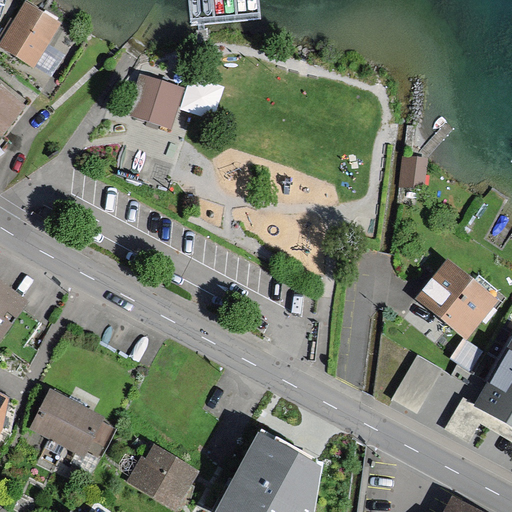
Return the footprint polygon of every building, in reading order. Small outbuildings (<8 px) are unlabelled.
[(58,17),(29,0),(20,0),(0,34),(0,45),(31,64),(58,17)] [(170,130),(183,89),(138,75),(125,116),(170,130)] [(0,139),(26,107),(0,85),(0,139)] [(427,158),(401,155),(398,187),(424,189),(427,158)] [(426,297),(464,329),(495,293),(456,261),(426,297)] [(0,343),(30,300),(0,279),(0,343)] [(478,351),(465,343),(453,361),(472,374),(482,359),(476,355),(478,351)] [(511,346),(482,398),(476,394),(459,423),(511,452),(511,346)] [(442,370),(417,355),(391,399),(416,414),(442,370)] [(29,428),(48,438),(68,399),(50,389),(29,428)] [(86,408),(68,399),(48,438),(66,447),(86,408)] [(0,446),(15,420),(2,412),(3,410),(0,407),(0,446)] [(93,472),(100,457),(88,451),(105,418),(86,408),(66,447),(76,452),(72,461),(93,472)] [(314,511),(323,466),(258,432),(213,511),(314,511)] [(177,506),(200,468),(154,441),(147,454),(143,451),(128,476),(177,506)]
